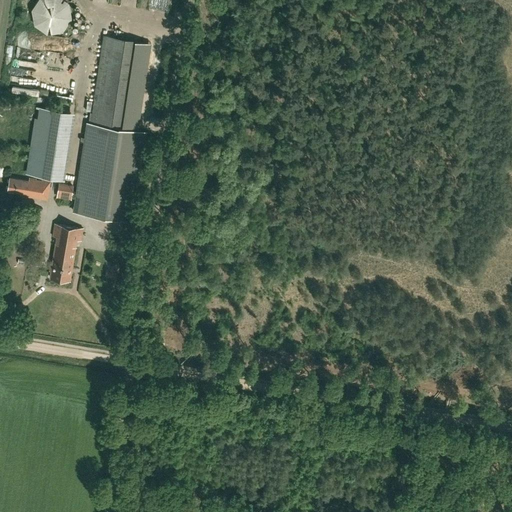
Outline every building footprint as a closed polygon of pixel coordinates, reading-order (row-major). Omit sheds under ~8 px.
[(47,34),(63,31),(72,18),(69,2),(66,0),(37,0),(32,9),(34,25),(47,34)] [(8,44),(18,44),(17,30),(7,30),(8,44)] [(76,208),(105,212),(134,217),(147,131),(137,130),(152,43),(137,40),(105,35),(93,112),(91,112),(76,208)] [(36,42),(35,49),(67,54),(68,48),(36,42)] [(31,84),(32,77),(15,75),(14,81),(31,84)] [(41,107),(30,173),(60,178),(71,112),(41,107)] [(29,180),(10,177),(8,190),(20,192),(20,195),(48,199),(51,180),(29,177),(29,180)] [(74,184),(72,184),(72,185),(68,184),(68,183),(59,182),(57,197),(71,199),(74,184)] [(81,240),(83,228),(55,223),(53,235),(57,236),(50,276),(69,280),(77,240),(81,240)] [(42,266),(43,260),(45,246),(39,244),(37,253),(32,253),(30,264),(42,266)] [(110,268),(107,267),(106,276),(117,278),(119,265),(111,264),(110,268)]
